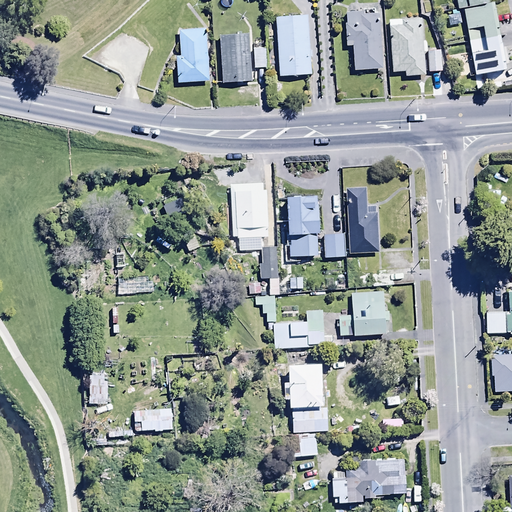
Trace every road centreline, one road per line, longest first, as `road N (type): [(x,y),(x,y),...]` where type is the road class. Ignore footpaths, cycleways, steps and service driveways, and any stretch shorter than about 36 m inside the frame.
road 1 (secondary): [(442,125),(211,135),(0,100)]
road 2 (tertiary): [(442,125),(457,435)]
